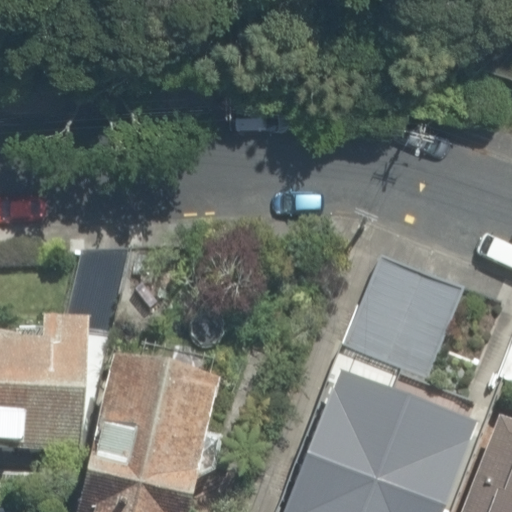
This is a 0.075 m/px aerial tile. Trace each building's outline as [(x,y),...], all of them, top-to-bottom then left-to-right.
[(152,251),(114,246),(104,309),(139,315),(152,251)] [(478,281),(399,248),(362,335),(442,369),(478,281)] [(59,333),(0,330),(0,448),(99,453),(107,312),(63,310),(59,333)] [(511,320),(489,371),(511,381),(511,320)] [(194,511),(222,381),(129,361),(97,511),(194,511)] [(449,511),(484,417),(341,368),(297,511),(449,511)] [(511,511),(511,417),(476,511),(511,511)]
